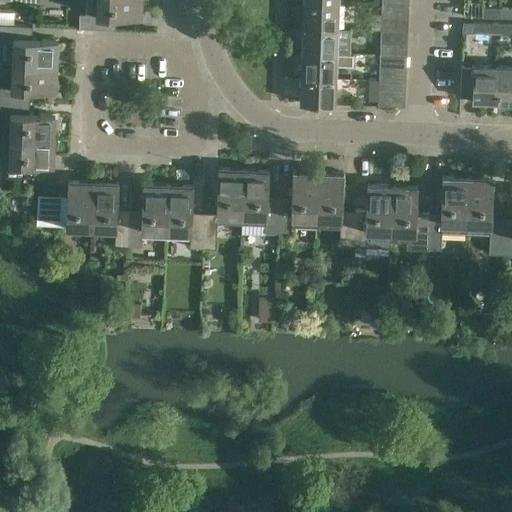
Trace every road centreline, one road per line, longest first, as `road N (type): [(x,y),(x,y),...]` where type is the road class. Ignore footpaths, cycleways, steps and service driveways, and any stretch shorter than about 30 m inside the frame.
road 1 (residential): [(192,53),(191,146),(90,145),(91,52)]
road 2 (residential): [(420,135),(283,129),(238,98),(211,50)]
road 3 (residential): [(420,135),(424,0)]
